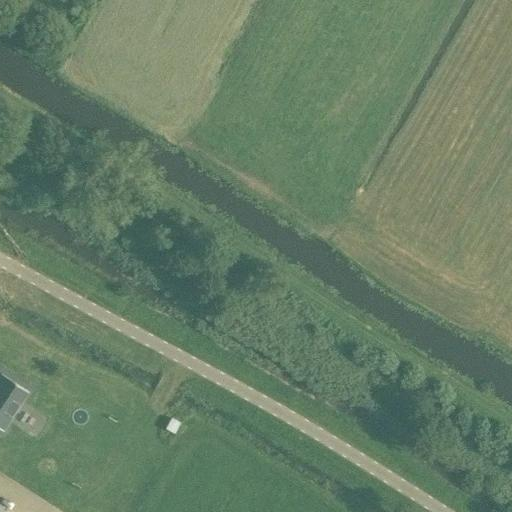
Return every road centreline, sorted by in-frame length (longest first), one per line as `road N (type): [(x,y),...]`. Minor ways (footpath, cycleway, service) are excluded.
road 1 (track): [(511,415),(199,209),(0,94)]
road 2 (unclassified): [(435,511),(193,361),(0,269)]
